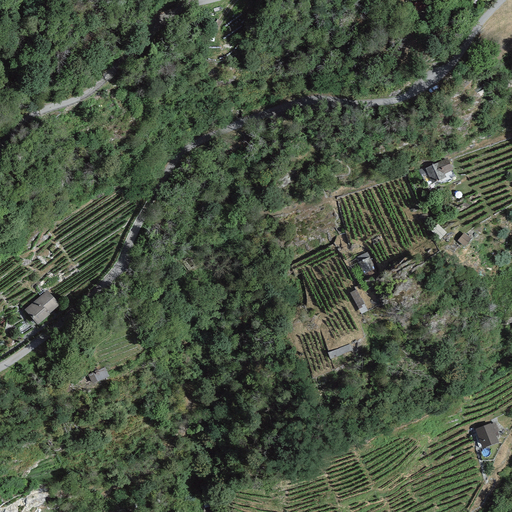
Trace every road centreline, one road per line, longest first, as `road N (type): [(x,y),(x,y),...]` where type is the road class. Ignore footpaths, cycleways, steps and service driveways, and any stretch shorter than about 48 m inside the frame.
road 1 (unclassified): [(501,0),(440,74),(399,99),(316,97),(186,148),(113,273),(0,366)]
road 2 (unclassified): [(0,148),(18,122),(86,93),(170,14),(208,0)]
